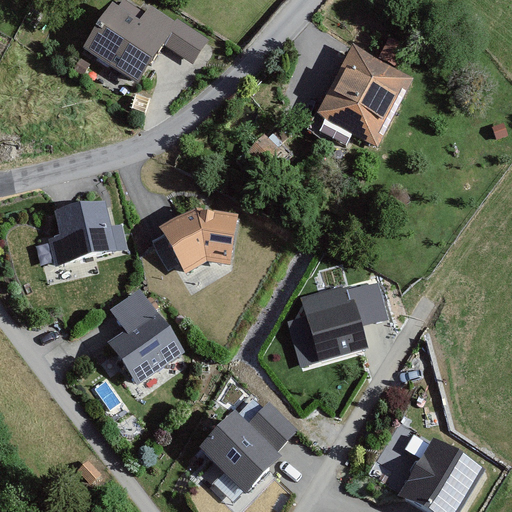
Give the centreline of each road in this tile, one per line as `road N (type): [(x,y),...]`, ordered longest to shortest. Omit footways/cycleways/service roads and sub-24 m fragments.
road 1 (residential): [(0,188),(165,137),(305,0)]
road 2 (residential): [(0,313),(150,511)]
road 3 (residential): [(303,511),(421,306)]
